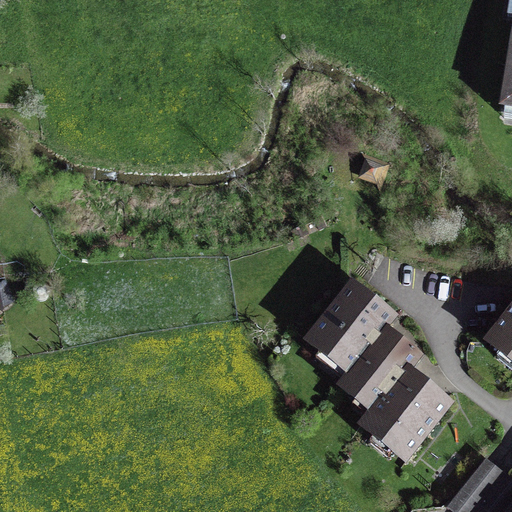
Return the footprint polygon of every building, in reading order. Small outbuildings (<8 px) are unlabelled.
[(362,153),(352,182),(380,192),(390,163),(362,153)] [(368,367),(387,344),(386,344),(379,338),(393,321),(352,289),(308,343),(351,377),(342,389),(363,363),(368,367)] [(511,312),(489,342),(503,353),(511,353),(511,312)] [(342,389),(373,414),(402,379),(417,360),(391,338),(386,344),(387,344),(368,367),(363,363),(342,389)] [(412,387),(402,379),(373,414),(362,428),(405,462),(449,408),(416,382),(412,387)] [(511,511),(511,485),(484,462),(451,504),(461,511),(511,511)]
